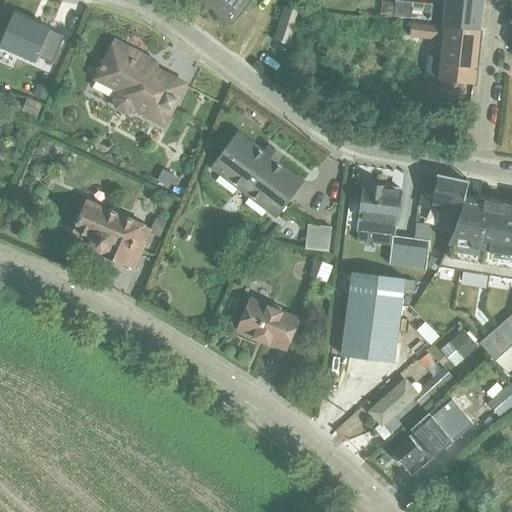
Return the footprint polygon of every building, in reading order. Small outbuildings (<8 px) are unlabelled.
[(193,0),(195,1),(195,0),(201,0),(205,2),(199,11),(219,27),(235,6),(227,0),(193,0)] [(433,4),(395,0),(395,3),(381,2),(380,14),(431,20),(433,4)] [(484,0),(437,0),(436,18),(443,19),(442,26),(481,31),(482,23),(484,0)] [(289,46),(300,11),(285,6),(274,41),(289,46)] [(14,14),(0,45),(0,47),(36,63),(38,58),(53,64),(65,37),(14,14)] [(475,84),(481,31),(442,26),(404,21),(402,36),(442,41),(438,80),(475,84)] [(116,40),(95,82),(115,92),(112,99),(115,110),(126,115),(135,112),(164,128),(186,85),(151,67),(148,62),(152,59),(151,58),(147,61),(143,59),(145,55),(116,40)] [(470,107),(473,91),(437,87),(436,102),(470,107)] [(43,104),(27,98),(20,116),(36,122),(43,104)] [(212,171),(275,218),(301,183),(275,163),(277,160),(277,156),(271,152),(266,152),(264,155),(238,135),(212,171)] [(162,170),(157,182),(168,188),(174,175),(162,170)] [(455,231),(467,183),(439,177),(431,213),(442,216),(440,228),(455,231)] [(390,266),(410,268),(427,270),(431,238),(415,235),(396,232),(401,190),(364,185),(358,234),(394,239),(390,266)] [(87,199),(73,231),(93,239),(92,241),(94,242),(96,248),(96,250),(101,253),(100,255),(123,265),(135,271),(142,254),(151,234),(160,238),(167,223),(156,218),(151,228),(146,227),(147,225),(87,199)] [(455,233),(439,265),(511,277),(511,206),(465,199),(462,211),(455,233)] [(431,235),(434,221),(422,219),(419,233),(431,235)] [(331,226),(308,224),(305,249),(328,252),(331,226)] [(333,266),(316,259),(309,277),(326,283),(333,266)] [(409,280),(353,272),(342,352),(386,357),(390,319),(404,321),(409,280)] [(301,318),(251,296),(237,330),(254,338),(270,345),(287,352),(301,318)] [(436,341),(445,332),(430,317),(420,327),(436,341)] [(498,327),(511,342),(511,324),(507,319),(498,327)] [(489,335),(505,353),(511,346),(511,342),(498,327),(489,335)] [(449,342),(440,351),(455,367),(479,345),(464,330),(450,343),(449,342)] [(505,353),(489,335),(480,343),(496,361),(505,353)] [(432,346),(408,367),(421,381),(445,360),(432,346)] [(394,434),(454,378),(445,368),(418,392),(407,380),(374,411),(376,413),(375,415),(380,420),(382,420),(384,422),(394,434)] [(511,382),(488,403),(500,417),(511,407),(511,382)] [(437,412),(391,453),(400,464),(399,465),(401,467),(402,466),(406,470),(424,455),(430,462),(458,437),(437,412)] [(384,422),(375,430),(385,441),(394,434),(384,422)]
